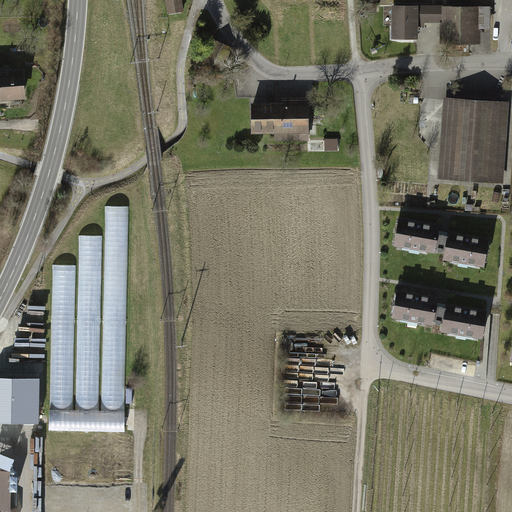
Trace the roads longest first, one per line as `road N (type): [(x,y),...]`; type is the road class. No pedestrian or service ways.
road 1 (residential): [(357,73),(368,208),(366,365),(511,395)]
road 2 (secondary): [(78,0),(60,131),(0,302)]
road 3 (residential): [(215,0),(236,39),(266,67),(357,73)]
road 4 (residential): [(357,73),(511,62)]
road 5 (track): [(356,511),(366,365)]
